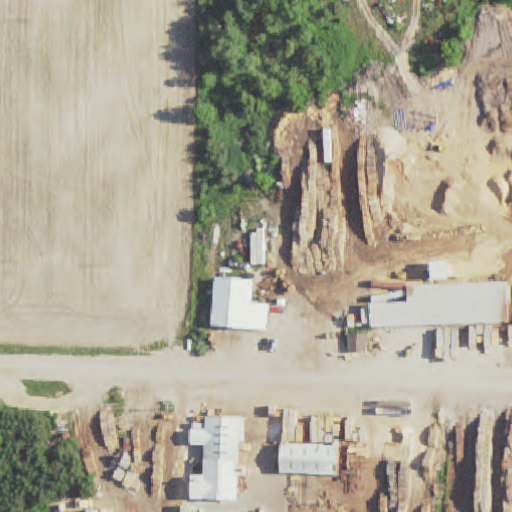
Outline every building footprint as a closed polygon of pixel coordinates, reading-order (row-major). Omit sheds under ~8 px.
[(430,280),(448,280),(448,262),(430,262),(430,280)] [(267,330),(269,304),(251,303),(253,280),(214,277),(210,327),(267,330)] [(407,285),(408,303),(369,304),(370,327),(508,324),(507,283),(407,285)] [(366,351),(366,334),(348,334),(348,351),(366,351)] [(202,501),(239,502),(242,417),(205,416),(202,501)] [(267,443),(267,461),(279,461),(278,474),(337,476),(338,446),(267,443)]
